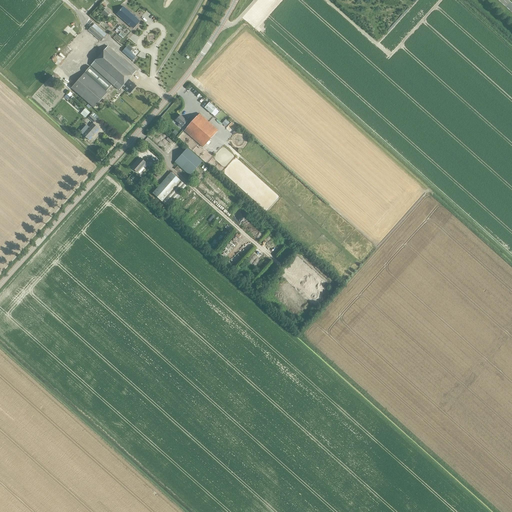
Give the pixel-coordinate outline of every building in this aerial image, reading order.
[(117,14),(133,29),(140,21),(123,7),(117,14)] [(106,17),(111,13),(106,8),(101,12),(106,17)] [(92,26),(88,30),(101,42),(105,38),(92,26)] [(123,38),(126,35),(120,31),(114,38),(123,45),(126,40),(123,38)] [(133,48),(129,44),(122,51),(132,60),(136,56),(130,51),(133,48)] [(60,54),(62,56),(65,58),(72,50),(67,46),(60,54)] [(136,72),(119,56),(108,47),(99,56),(91,65),(119,90),(122,87),(130,94),(136,86),(129,80),(136,72)] [(112,85),(90,67),(85,73),(106,91),(112,85)] [(94,108),(107,92),(106,91),(85,73),(85,72),(71,88),(94,108)] [(191,86),(185,93),(189,97),(191,95),(194,97),(198,92),(191,86)] [(212,114),(217,108),(209,100),(203,106),(212,114)] [(81,113),(86,117),(90,112),(86,107),(81,113)] [(203,147),(218,130),(199,114),(190,125),(187,122),(187,121),(180,115),(176,120),(179,124),(178,125),(181,127),(182,126),(183,127),(184,126),(187,128),(184,131),(203,147)] [(93,123),(89,128),(87,126),(81,132),(83,134),(89,139),(99,128),(93,123)] [(189,175),(202,161),(187,148),(175,162),(189,175)] [(138,173),(146,163),(140,158),(132,167),(138,173)] [(162,202),(181,181),(171,173),(153,193),(162,202)] [(182,218),(200,197),(190,188),(176,202),(178,204),(173,210),(182,218)] [(189,223),(206,202),(202,198),(187,216),(185,219),(189,223)] [(190,225),(196,230),(214,209),(208,204),(190,225)] [(202,236),(220,214),(214,210),(197,232),(202,236)] [(219,231),(227,221),(222,216),(213,226),(219,231)] [(209,242),(219,233),(214,227),(203,236),(209,242)] [(238,231),(221,252),(228,257),(245,236),(238,231)] [(247,238),(227,259),(233,265),(253,244),(247,238)]
